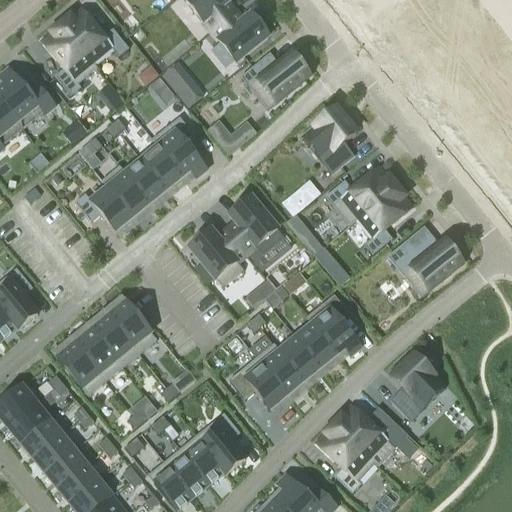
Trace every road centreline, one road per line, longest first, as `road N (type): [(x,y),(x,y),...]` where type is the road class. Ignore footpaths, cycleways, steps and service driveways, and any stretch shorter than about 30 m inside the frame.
road 1 (residential): [(0,372),(345,79)]
road 2 (residential): [(229,511),(368,370),(505,257)]
road 3 (residential): [(345,79),(505,257)]
